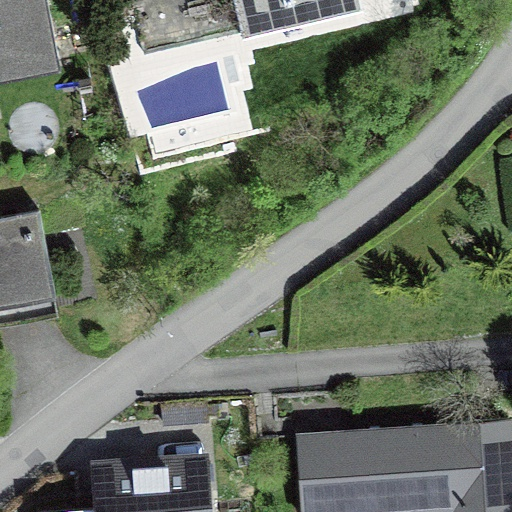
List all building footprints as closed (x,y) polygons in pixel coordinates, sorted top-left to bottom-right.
[(0,0),(0,72),(60,61),(48,0),(0,0)] [(235,0),(243,31),(367,3),(366,0),(235,0)] [(38,202),(0,210),(0,297),(56,285),(45,237),(38,202)] [(278,335),(278,328),(258,330),(259,337),(278,335)] [(160,421),(210,419),(209,402),(160,404),(160,421)] [(511,511),(511,411),(295,426),(300,511),(386,511),(452,507),(452,511),(511,511)] [(92,501),(35,505),(35,511),(213,511),(209,444),(89,452),(92,501)]
